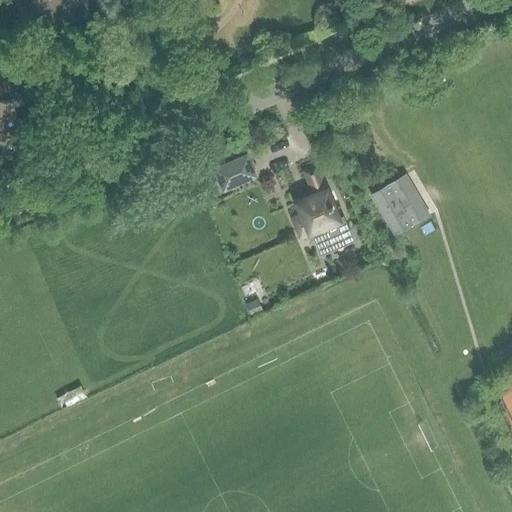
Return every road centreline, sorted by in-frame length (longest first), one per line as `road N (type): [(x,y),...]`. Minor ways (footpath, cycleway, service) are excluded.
road 1 (unclassified): [(195,132),(495,0)]
road 2 (unclassified): [(0,215),(195,132)]
road 3 (residential): [(195,132),(163,0)]
